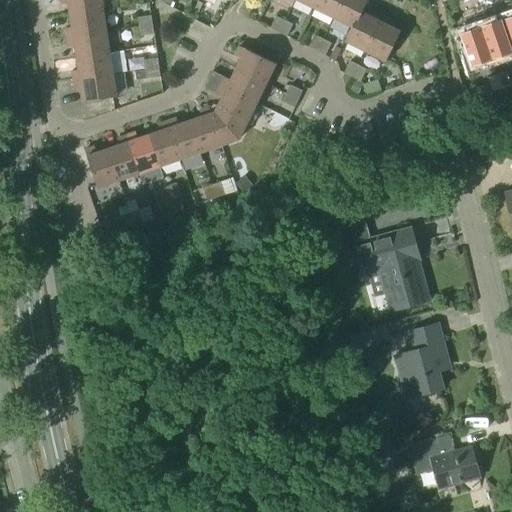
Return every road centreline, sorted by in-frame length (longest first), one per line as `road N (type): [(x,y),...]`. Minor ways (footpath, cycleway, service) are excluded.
road 1 (residential): [(444,137),(434,105),(420,94),(355,108),(333,104),(317,66),(240,31),(220,38),(182,96),(62,138)]
road 2 (secondary): [(69,511),(26,304),(0,42)]
road 3 (residential): [(511,399),(444,137)]
road 4 (residential): [(62,138),(52,128),(33,0)]
